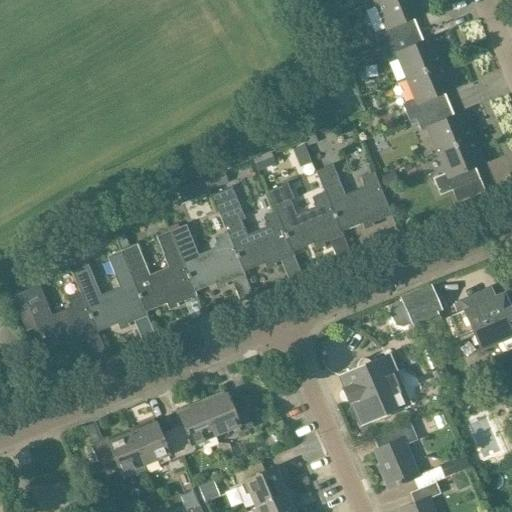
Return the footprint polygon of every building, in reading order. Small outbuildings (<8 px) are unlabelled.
[(384,44),(418,30),(413,19),(423,15),(416,0),(384,0),(375,4),(385,29),(379,31),(384,44)] [(384,63),(397,58),(405,79),(442,64),(432,38),(422,41),(418,30),(384,44),(377,46),(384,63)] [(413,99),(401,104),(408,122),(414,119),(448,105),(444,94),(453,90),(442,64),(405,79),(413,99)] [(332,111),(327,99),(316,104),(321,115),(332,111)] [(473,139),(462,113),(453,116),(448,105),(414,119),(419,131),(425,129),(435,154),(473,139)] [(304,148),(317,143),(314,136),(302,141),(304,148)] [(438,197),(479,180),(474,169),(483,165),(473,139),(435,154),(444,174),(431,179),(438,197)] [(257,172),(275,165),(269,152),(252,159),(257,172)] [(338,231),(339,231),(361,222),(363,227),(390,216),(372,173),(359,178),(363,188),(344,196),(331,165),(314,172),(323,193),(338,231)] [(223,171),(203,178),(208,191),(228,184),(223,171)] [(289,251),(290,251),(312,242),(314,248),(341,237),(339,231),(338,231),(323,193),(310,198),(314,209),(295,216),(289,202),(292,200),(286,184),(265,192),(274,213),(289,251)] [(265,268),(292,257),(290,251),(289,251),(274,213),(261,219),(265,229),(246,237),(240,222),(243,220),(237,204),(216,213),(225,234),(225,233),(241,271),(263,262),(265,268)] [(197,257),(184,226),(168,232),(192,292),(192,291),(214,282),(217,288),(243,277),(241,271),(225,233),(225,234),(212,239),(216,249),(197,257)] [(148,277),(135,246),(119,253),(143,312),(143,311),(165,302),(168,308),(194,297),(192,291),(192,292),(168,232),(154,238),(167,269),(148,277)] [(86,266),(69,273),(78,294),(94,332),(116,322),(119,328),(146,317),(143,311),(143,312),(119,253),(106,258),(118,289),(99,297),(86,266)] [(0,268),(0,290),(10,285),(0,268)] [(12,298),(26,332),(35,329),(45,352),(68,343),(70,348),(97,337),(94,332),(78,294),(65,299),(69,309),(50,317),(37,286),(20,293),(21,294),(12,298)] [(414,333),(441,323),(436,313),(440,311),(428,286),(398,299),(401,305),(395,307),(389,315),(394,326),(403,327),(410,324),(414,333)] [(489,291),(458,304),(462,312),(449,318),(458,338),(470,332),(479,352),(500,343),(504,353),(511,349),(511,318),(502,296),(493,300),(489,291)] [(406,405),(385,357),(341,376),(361,424),(406,405)] [(224,391),(200,401),(215,437),(237,428),(240,434),(252,429),(241,402),(230,406),(224,391)] [(200,401),(176,410),(183,426),(171,431),(182,458),(194,453),(191,447),(215,437),(200,401)] [(170,463),(182,458),(171,431),(160,436),(153,420),(130,430),(145,466),(168,457),(170,463)] [(390,490),(418,478),(402,441),(415,436),(409,424),(383,435),(388,445),(373,452),(390,490)] [(112,488),(124,482),(121,476),(145,466),(130,430),(90,446),(97,463),(100,461),(112,488)] [(466,468),(461,456),(449,462),(454,473),(466,468)] [(244,482),(253,505),(288,491),(279,467),(263,474),(258,462),(232,473),(238,485),(244,482)] [(75,511),(73,480),(30,485),(33,511),(75,511)] [(399,511),(432,511),(428,501),(441,496),(435,482),(409,493),(414,505),(399,511)] [(297,511),(288,491),(253,505),(255,511),(297,511)]
